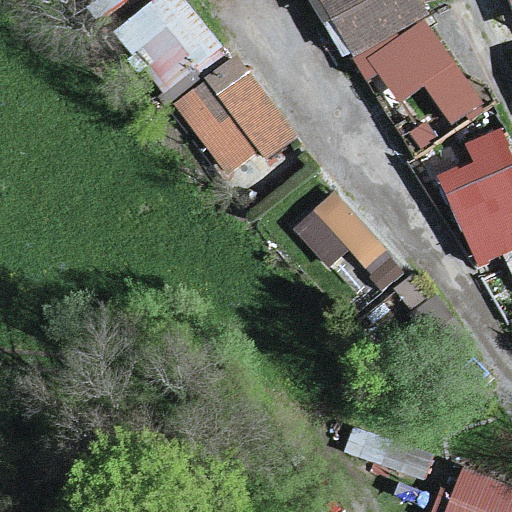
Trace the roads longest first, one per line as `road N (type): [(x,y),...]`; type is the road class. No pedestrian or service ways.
road 1 (track): [(511,361),(241,0)]
road 2 (track): [(459,0),(511,117)]
